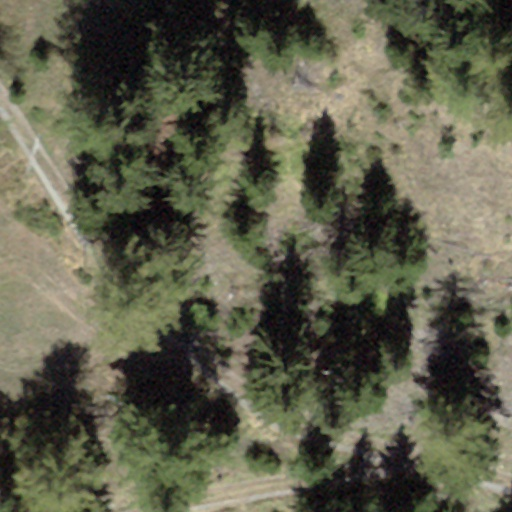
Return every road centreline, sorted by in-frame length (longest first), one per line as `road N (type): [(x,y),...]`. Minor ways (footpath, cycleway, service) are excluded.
road 1 (track): [(511,481),(331,433),(226,389),(183,351),(46,180),(0,103)]
road 2 (track): [(394,450),(381,463),(155,511)]
